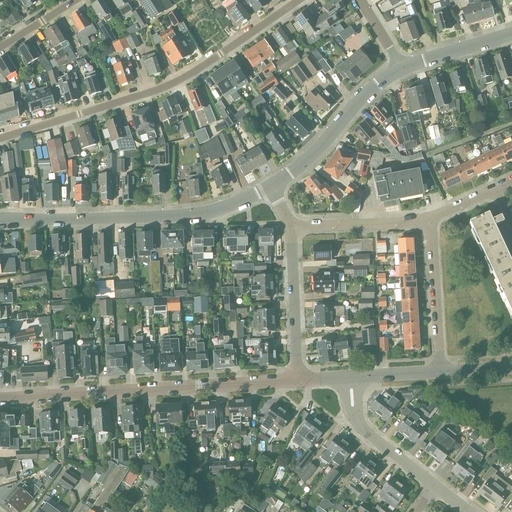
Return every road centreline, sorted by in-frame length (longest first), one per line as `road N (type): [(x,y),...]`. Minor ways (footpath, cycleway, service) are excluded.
road 1 (residential): [(0,138),(174,82),(298,0)]
road 2 (residential): [(0,399),(296,381)]
road 3 (residential): [(0,221),(205,214),(269,187)]
road 4 (residential): [(269,187),(401,68)]
road 5 (residential): [(439,372),(430,216)]
road 6 (residential): [(296,381),(290,227)]
road 7 (residential): [(433,487),(366,433),(352,409),(350,377)]
road 8 (residential): [(290,227),(430,216)]
